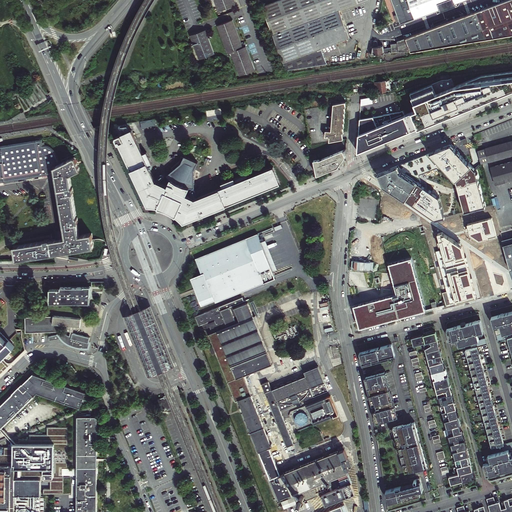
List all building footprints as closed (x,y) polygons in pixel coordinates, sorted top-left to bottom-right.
[(213,0),(218,12),(236,5),(233,0),(213,0)] [(287,70),(290,69),(327,65),(326,60),(321,49),(349,39),(339,10),(358,2),(357,0),(277,0),(263,5),(287,70)] [(411,51),(511,34),(511,0),(509,0),(397,42),(398,43),(391,44),(391,47),(384,48),(384,46),(378,47),(373,47),(371,55),(393,51),(411,51)] [(391,0),(398,15),(395,16),(397,22),(400,21),(401,24),(440,9),(441,12),(457,6),(456,4),(465,0),(391,0)] [(232,20),(220,24),(230,53),(233,51),(242,75),(254,70),(246,46),(242,48),(232,20)] [(214,54),(205,30),(191,34),(200,59),(214,54)] [(417,110),(405,115),(411,130),(452,113),(493,97),(511,89),(511,71),(482,76),(436,94),(431,85),(411,93),(417,110)] [(391,90),(390,80),(375,82),(376,87),(376,92),(391,90)] [(344,139),(342,132),(344,132),(343,127),(345,126),(344,122),(346,122),(345,117),(346,117),(345,111),(347,111),(346,106),(348,105),(347,101),(350,100),(350,99),(334,102),(331,130),(326,130),(326,136),(330,137),(330,141),(344,139)] [(399,112),(360,119),(358,151),(374,145),(411,130),(405,115),(403,111),(399,112)] [(155,118),(140,120),(142,129),(150,126),(156,125),(155,118)] [(142,154),(131,130),(115,137),(114,139),(117,145),(147,207),(152,208),(156,209),(157,209),(158,209),(163,211),(168,213),(176,218),(180,221),(183,223),(280,185),(273,167),(247,178),(244,172),(218,182),(221,188),(204,195),(193,199),(186,195),(189,188),(194,188),(194,169),(198,162),(184,156),(184,157),(181,156),(179,162),(172,168),(173,170),(167,175),(170,179),(167,187),(154,181),(148,169),(152,167),(146,152),(142,154)] [(53,168),(60,164),(58,160),(53,149),(51,147),(48,146),(45,145),(43,145),(43,144),(44,143),(44,141),(42,142),(41,140),(0,146),(0,181),(54,173),(53,168)] [(511,141),(478,150),(482,163),(511,154),(511,141)] [(379,173),(383,185),(435,220),(445,218),(440,201),(441,200),(425,180),(422,174),(437,168),(445,167),(451,173),(450,173),(455,178),(456,185),(457,185),(464,212),(486,207),(485,202),(484,202),(481,193),(482,193),(480,184),(479,184),(475,170),(451,144),(385,170),(379,173)] [(318,160),(314,161),(316,175),(338,167),(345,156),(346,149),(319,160),(318,160)] [(53,168),(54,173),(64,239),(59,240),(13,247),(15,260),(61,253),(94,248),(92,235),(78,237),(76,224),(78,224),(77,218),(75,219),(72,194),(73,194),(73,189),(71,189),(69,175),(80,169),(78,163),(79,162),(76,156),(60,164),(53,168)] [(497,187),(511,182),(511,163),(492,169),(497,187)] [(497,236),(492,218),(467,224),(469,230),(470,235),(479,241),(497,236)] [(444,231),(440,229),(436,230),(441,246),(434,248),(446,288),(441,289),(445,302),(475,293),(471,281),(460,242),(444,231)] [(258,233),(196,258),(202,273),(191,278),(195,288),(197,292),(203,306),(213,302),(214,304),(244,292),(247,291),(276,279),(273,271),(261,242),(258,233)] [(511,237),(502,240),(510,271),(511,278),(511,237)] [(265,240),(261,242),(273,271),(277,270),(265,240)] [(425,309),(409,256),(386,263),(389,274),(394,288),(395,293),(370,301),(352,306),(359,328),(425,309)] [(355,269),(364,270),(364,261),(355,261),(355,269)] [(58,289),(49,289),(49,303),(89,303),(89,298),(90,298),(90,286),(59,286),(59,288),(58,288),(58,289)] [(246,298),(196,318),(199,328),(209,324),(212,335),(210,336),(232,392),(236,390),(239,398),(252,393),(246,377),(273,366),(248,303),(246,298)] [(130,313),(124,315),(128,326),(148,376),(175,366),(171,356),(155,318),(150,305),(145,307),(130,313)] [(511,306),(503,310),(491,313),(498,338),(504,336),(503,331),(501,332),(500,331),(511,326),(511,306)] [(87,350),(91,338),(88,338),(71,333),(73,326),(79,327),(80,319),(52,316),(52,320),(50,320),(50,317),(24,317),(24,333),(58,332),(58,325),(66,326),(66,330),(70,331),(69,335),(66,335),(66,333),(48,336),(49,340),(59,338),(62,341),(66,344),(68,345),(71,347),(75,348),(77,349),(80,350),(87,350)] [(460,322),(446,327),(449,338),(450,338),(451,339),(454,338),(454,337),(456,336),(458,343),(479,337),(477,330),(479,329),(479,331),(483,330),(482,328),(483,328),(480,317),(465,321),(464,320),(462,320),(460,321),(460,322)] [(420,334),(411,337),(414,345),(424,342),(451,432),(447,433),(449,439),(453,438),(462,471),(453,474),(455,482),(460,480),(471,477),(479,475),(478,473),(477,468),(475,461),(473,454),(470,446),(469,441),(466,432),(463,421),(460,412),(458,404),(456,397),(453,388),(451,380),(449,373),(447,366),(445,362),(442,352),(440,344),(438,338),(435,329),(420,334)] [(0,332),(0,331),(0,368),(4,365),(0,360),(0,358),(7,352),(14,345),(9,341),(0,332)] [(392,343),(360,352),(362,361),(363,366),(396,356),(392,343)] [(479,348),(467,352),(495,446),(501,444),(503,450),(491,454),(491,455),(490,456),(491,460),(493,460),(493,461),(487,463),(490,474),(491,474),(492,475),(496,474),(495,473),(500,471),(505,470),(505,471),(509,470),(509,469),(511,467),(511,449),(511,448),(511,447),(511,440),(508,442),(507,441),(506,436),(504,429),(502,422),(500,416),(498,409),(496,403),(494,396),(492,390),(490,384),(488,377),(486,371),(484,364),(482,358),(480,352),(479,348)] [(418,355),(412,357),(413,364),(420,362),(418,355)] [(274,391),(282,411),(329,393),(319,368),(305,374),(307,378),(274,391)] [(422,370),(416,372),(418,378),(424,377),(422,370)] [(88,390),(35,371),(0,406),(0,431),(1,430),(2,429),(39,391),(83,406),(88,390)] [(385,371),(366,377),(367,377),(365,377),(366,384),(368,383),(373,398),(371,399),(373,405),(374,404),(376,409),(378,415),(376,416),(378,422),(379,421),(380,422),(388,419),(388,421),(394,419),(394,417),(398,416),(395,405),(397,405),(395,398),(393,399),(390,388),(392,388),(390,381),(388,382),(385,371)] [(263,385),(288,448),(294,446),(270,383),(263,385)] [(252,393),(239,398),(243,410),(260,451),(270,447),(273,446),(252,393)] [(331,395),(307,406),(315,424),(339,414),(331,395)] [(166,396),(158,399),(162,410),(171,408),(170,405),(172,405),(169,397),(167,398),(166,396)] [(432,402),(425,403),(427,410),(434,408),(432,402)] [(302,411),(294,417),(301,426),(309,420),(302,411)] [(99,511),(100,417),(78,417),(78,511),(99,511)] [(438,422),(432,424),(434,430),(440,429),(438,422)] [(414,425),(390,432),(392,441),(395,440),(396,443),(393,444),(395,449),(397,448),(398,452),(396,452),(397,457),(400,457),(406,476),(410,474),(411,477),(416,475),(415,473),(417,473),(418,475),(428,472),(414,425)] [(0,447),(0,462),(17,463),(17,476),(41,476),(44,476),(44,482),(51,482),(51,490),(44,490),(44,494),(64,494),(64,468),(68,468),(68,428),(47,427),(47,435),(29,435),(30,440),(19,439),(19,445),(16,444),(14,444),(13,448),(0,447)] [(16,444),(2,429),(1,430),(14,444),(16,444)] [(443,437),(436,439),(438,446),(445,444),(443,437)] [(270,447),(260,451),(279,499),(309,487),(311,492),(314,491),(315,495),(320,493),(324,492),(325,491),(323,487),(326,486),(329,493),(351,484),(348,473),(347,471),(352,469),(345,450),(339,452),(282,476),(270,447)] [(446,448),(439,450),(441,457),(448,455),(446,448)] [(16,511),(17,493),(41,494),(41,476),(17,476),(17,463),(0,462),(0,511),(16,511)] [(451,464),(444,465),(446,472),(452,470),(451,464)] [(415,486),(387,495),(390,505),(403,502),(421,497),(420,494),(423,493),(420,482),(414,484),(415,486)] [(325,507),(355,495),(351,484),(329,493),(325,494),(324,492),(320,493),(322,496),(321,496),(325,507)] [(492,498),(489,499),(492,511),(511,511),(511,498),(508,500),(506,500),(509,508),(504,509),(501,502),(500,502),(498,503),(496,497),(492,498)]
